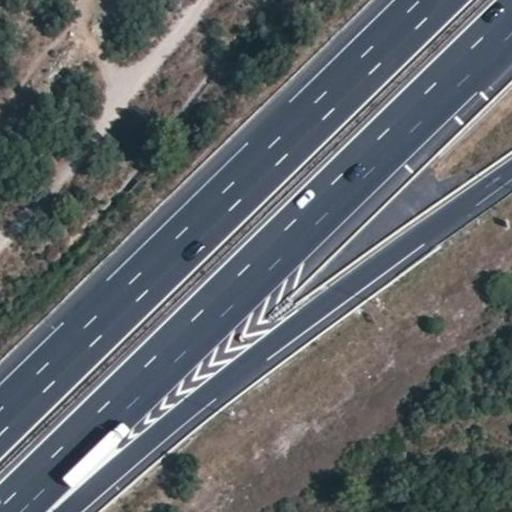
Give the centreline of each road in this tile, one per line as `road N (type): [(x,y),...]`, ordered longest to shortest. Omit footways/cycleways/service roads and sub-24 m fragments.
road 1 (motorway): [(5,511),(511,18)]
road 2 (motorway): [(431,0),(0,419)]
road 3 (motorway): [(65,511),(234,368),(511,166)]
road 4 (unclassified): [(179,0),(0,205)]
